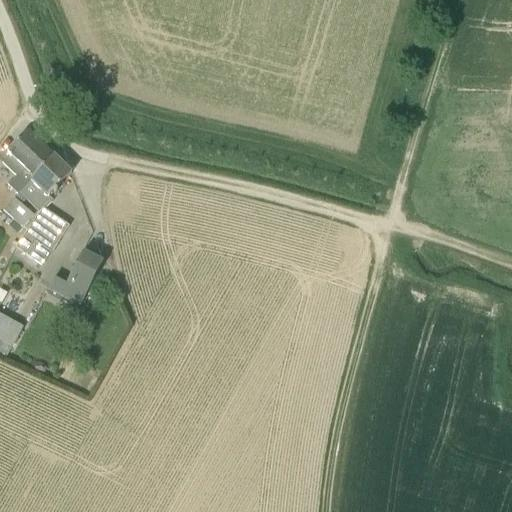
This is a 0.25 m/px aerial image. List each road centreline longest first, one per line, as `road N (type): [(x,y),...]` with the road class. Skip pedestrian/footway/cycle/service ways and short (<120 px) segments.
road 1 (track): [(384,233),(104,164)]
road 2 (track): [(384,233),(324,511)]
road 3 (track): [(454,0),(384,233)]
road 4 (unclassified): [(0,23),(41,133),(66,154),(104,164)]
road 5 (track): [(384,233),(511,271)]
